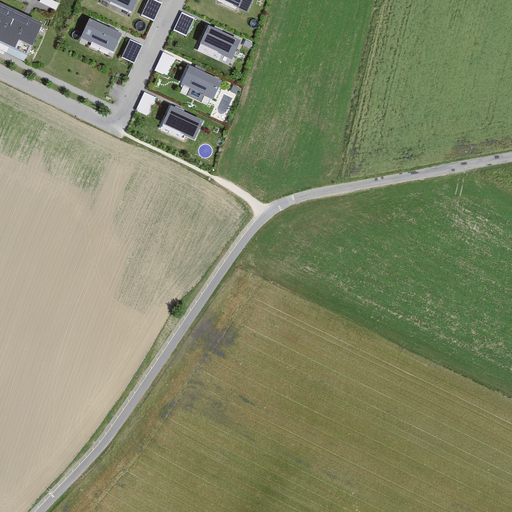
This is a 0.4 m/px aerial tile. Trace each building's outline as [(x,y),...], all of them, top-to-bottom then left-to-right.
[(135,0),(107,0),(130,11),(135,0)] [(163,2),(157,0),(148,0),(141,15),(154,21),(163,2)] [(251,0),(228,0),(247,9),(251,0)] [(0,36),(13,10),(0,4),(0,36)] [(42,24),(13,10),(0,36),(0,50),(24,62),(42,24)] [(187,36),(195,18),(182,12),(174,30),(187,36)] [(123,33),(90,18),(80,39),(113,54),(123,33)] [(240,40),(209,25),(200,43),(232,58),(240,40)] [(143,45),(130,39),(121,57),(134,63),(143,45)] [(155,70),(168,76),(177,57),(163,51),(155,70)] [(222,80),(190,64),(181,83),(213,99),(222,80)] [(136,110),(149,116),(158,97),(145,91),(136,110)] [(203,120),(171,105),(162,123),(194,139),(203,120)]
